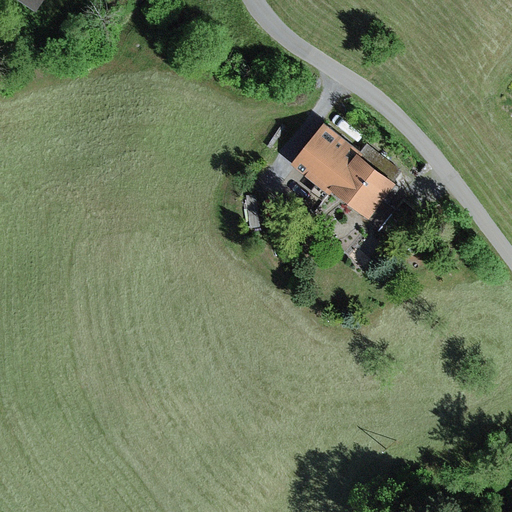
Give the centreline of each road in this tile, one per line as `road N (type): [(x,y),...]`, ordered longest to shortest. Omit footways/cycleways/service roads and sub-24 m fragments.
road 1 (residential): [(253,0),(277,34),(391,109),(511,256)]
road 2 (unknown): [(346,78),(282,164),(267,194),(267,221)]
